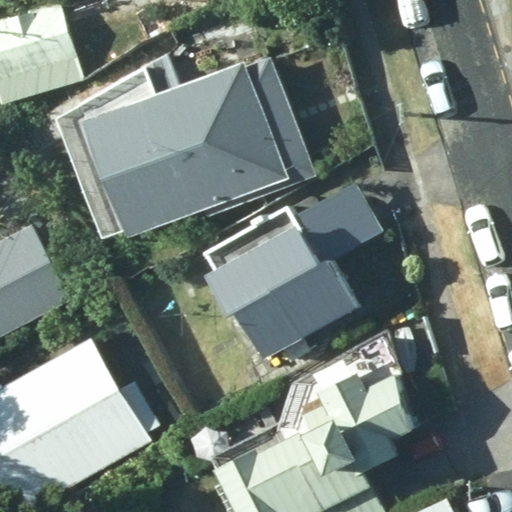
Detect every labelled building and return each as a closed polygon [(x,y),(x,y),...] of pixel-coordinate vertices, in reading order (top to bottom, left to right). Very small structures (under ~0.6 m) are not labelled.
[(0,108),(80,84),(57,6),(0,24),(0,108)] [(116,249),(282,184),(237,67),(71,132),(116,249)] [(256,373),(348,317),(285,210),(194,261),(256,373)] [(25,231),(0,243),(0,338),(64,305),(25,231)] [(234,511),(377,511),(360,477),(403,456),(396,443),(415,433),(383,334),(289,388),(274,434),(211,465),(234,511)] [(77,488),(161,440),(101,336),(17,384),(77,488)] [(0,511),(34,511),(77,488),(17,384),(0,393),(0,511)] [(445,511),(441,503),(423,511),(445,511)]
